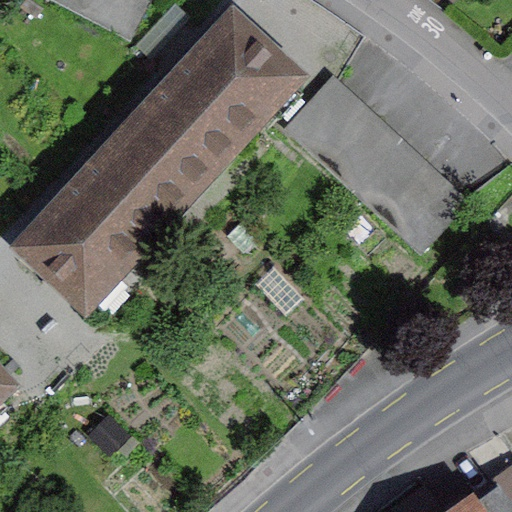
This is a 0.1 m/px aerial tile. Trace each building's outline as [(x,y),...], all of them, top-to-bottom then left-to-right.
[(46,0),(131,42),(152,0),(46,0)] [(239,16),(130,136),(206,205),(315,85),(239,16)] [(339,84),(289,136),(421,260),(471,208),(339,84)] [(130,136),(21,255),(98,324),(206,205),(130,136)] [(0,372),(0,409),(19,392),(0,372)]
